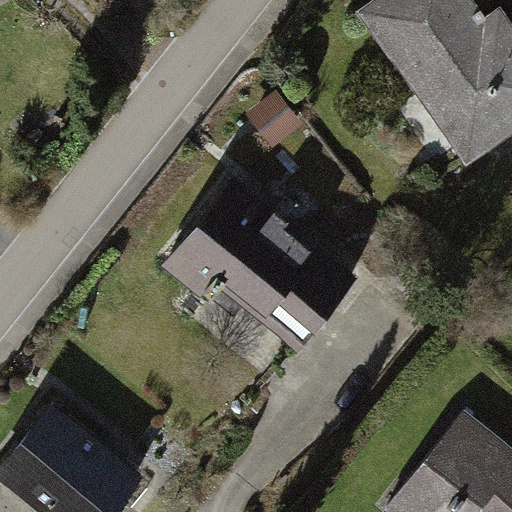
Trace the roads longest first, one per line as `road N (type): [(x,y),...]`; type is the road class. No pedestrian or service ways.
road 1 (residential): [(0,300),(238,0)]
road 2 (residential): [(228,511),(372,336)]
